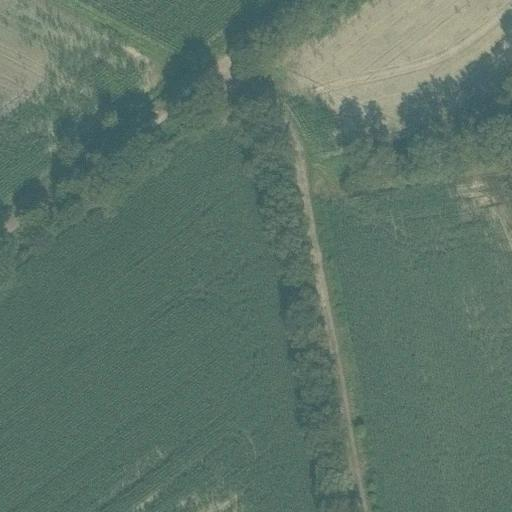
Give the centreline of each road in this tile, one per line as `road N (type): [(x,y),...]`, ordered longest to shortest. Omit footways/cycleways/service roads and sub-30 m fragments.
road 1 (track): [(211,85),(247,91),(277,116),(361,511)]
road 2 (track): [(0,237),(211,85)]
road 3 (track): [(211,85),(319,0)]
